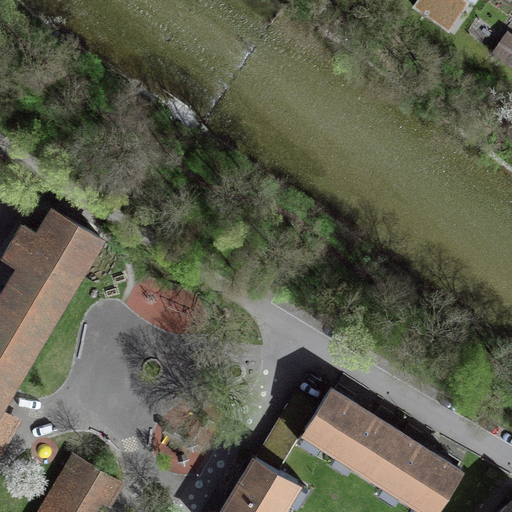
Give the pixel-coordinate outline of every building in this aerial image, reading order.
[(511,66),(511,34),(507,31),(492,52),(511,66)] [(0,446),(10,430),(0,424),(7,413),(0,409),(0,404),(5,396),(100,236),(53,208),(38,233),(24,224),(5,256),(20,264),(0,297),(0,446)] [(307,426),(436,507),(461,467),(428,446),(364,407),(332,387),(321,405),(307,426)] [(307,426),(321,405),(302,393),(262,457),(281,469),(307,426)] [(107,501),(120,480),(74,453),(38,511),(92,511),(101,498),(107,501)] [(276,511),(297,479),(281,469),(262,457),(255,453),(230,492),(217,511),(276,511)] [(511,511),(511,500),(500,511),(511,511)]
